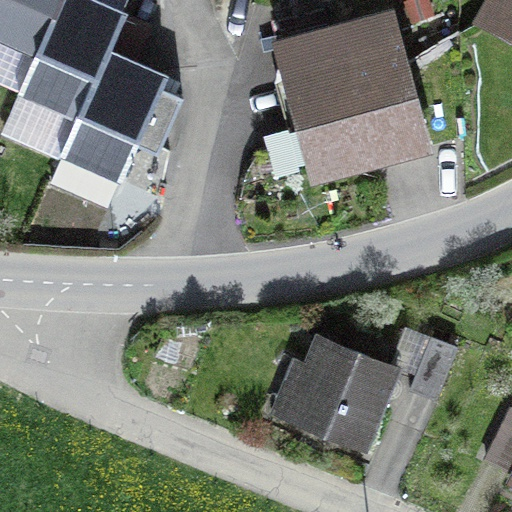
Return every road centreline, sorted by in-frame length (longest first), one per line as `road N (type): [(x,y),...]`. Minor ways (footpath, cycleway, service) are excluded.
road 1 (unclassified): [(0,272),(146,275),(323,260),(511,199)]
road 2 (residential): [(0,308),(104,407),(374,511)]
